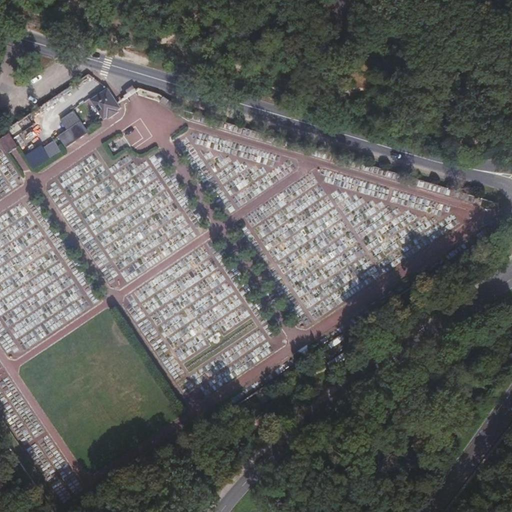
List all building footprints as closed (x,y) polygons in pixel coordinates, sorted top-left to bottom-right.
[(86,82),(80,79),(68,88),(75,94),(78,91),(77,90),(86,82)] [(98,91),(86,82),(77,90),(78,91),(90,99),(81,106),(95,123),(97,122),(100,124),(109,117),(106,114),(110,110),(98,91)] [(176,109),(157,98),(153,105),(172,116),(176,109)] [(57,155),(81,137),(65,116),(53,125),(60,135),(49,143),(57,155)] [(48,146),(28,119),(21,124),(41,152),(48,146)] [(19,131),(15,126),(0,136),(0,145),(7,155),(13,149),(6,140),(19,131)] [(118,139),(111,147),(117,153),(125,145),(118,139)]
